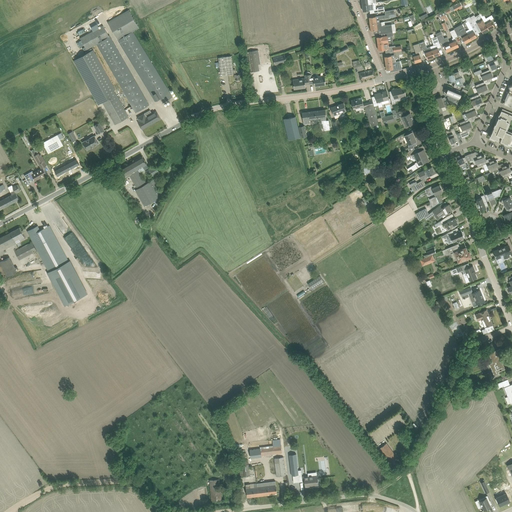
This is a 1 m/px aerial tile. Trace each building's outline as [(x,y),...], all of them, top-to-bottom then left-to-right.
[(362,5),(362,7),(363,7),(363,11),(376,9),(376,6),(375,2),(373,3),(362,4),(362,5)] [(453,6),(455,11),(459,9),(460,9),(462,8),(460,3),(453,6)] [(374,16),(369,17),(370,24),(380,22),(379,19),(390,18),(389,15),(395,14),(394,9),(392,10),(385,11),(385,15),(374,16)] [(480,9),(478,10),(478,11),(480,14),(485,24),(488,30),(494,26),(491,20),(494,18),(492,15),(486,18),(480,9)] [(172,97),(133,32),(139,28),(128,10),(107,22),(118,40),(155,101),(160,98),(163,102),(172,97)] [(444,12),(438,15),(441,20),(444,18),(447,17),(444,12)] [(474,15),(470,17),(479,33),(482,31),(483,33),(488,30),(485,24),(480,14),(475,17),(474,15)] [(466,31),(468,34),(471,40),(477,37),(474,31),(471,26),(474,24),(476,29),(479,35),(480,35),(479,33),(470,17),(469,17),(465,19),(467,22),(465,22),(469,29),(466,31)] [(380,22),(370,24),(371,31),(380,29),(381,33),(386,32),(392,31),(392,25),(391,24),(382,26),(381,22),(380,22)] [(80,38),(87,50),(97,44),(99,48),(135,113),(149,105),(109,35),(108,35),(103,25),(80,38)] [(460,34),(462,39),(465,43),(471,40),(468,34),(465,36),(459,26),(454,29),(457,35),(460,34)] [(386,35),(377,37),(378,43),(388,42),(388,41),(387,36),(393,36),(393,33),(392,31),(386,32),(386,35)] [(442,34),(437,36),(439,43),(442,42),(444,47),(446,52),(452,49),(450,43),(447,37),(444,39),(442,34)] [(433,45),(430,46),(434,56),(440,54),(438,48),(436,44),(439,43),(437,36),(431,38),(433,45)] [(453,41),(450,43),(452,49),(459,46),(456,40),(453,41)] [(424,41),(419,43),(421,50),(424,49),(426,54),(427,59),(434,56),(430,46),(426,48),(424,41)] [(388,42),(378,43),(379,50),(384,49),(389,49),(388,42)] [(413,56),(413,58),(415,63),(421,61),(419,51),(421,50),(419,43),(413,45),(416,55),(413,56)] [(334,53),(335,55),(349,49),(348,47),(334,53)] [(93,49),(73,61),(98,105),(102,102),(112,120),(115,124),(128,117),(126,112),(116,94),(114,90),(116,89),(93,49)] [(248,52),(251,66),(251,71),(259,70),(256,50),(248,52)] [(385,56),(385,63),(392,62),(395,62),(395,57),(399,57),(402,56),(401,51),(394,52),(394,55),(385,56)] [(493,51),(483,55),(486,61),(484,61),(485,64),(487,64),(492,61),(491,59),(493,58),(492,56),(495,55),(493,51)] [(273,58),(275,65),(286,62),(285,55),(273,58)] [(219,67),(220,71),(221,76),(234,74),(231,56),(218,57),(219,62),(219,67)] [(492,61),(487,64),(489,70),(488,70),(489,73),(491,72),(496,71),(494,68),(497,67),(496,65),(498,64),(497,60),(492,61)] [(374,69),(366,71),(368,78),(375,76),(374,69)] [(453,87),(458,89),(460,89),(461,85),(463,85),(460,78),(459,78),(458,77),(461,76),(458,70),(452,73),(452,72),(446,74),(448,80),(449,80),(450,81),(451,80),(452,81),(451,81),(455,83),(453,87)] [(484,82),(483,82),(484,85),(486,85),(490,83),(489,80),(491,79),(490,77),(493,76),(491,72),(489,73),(488,70),(480,73),(480,74),(481,73),(482,76),(481,76),(484,82)] [(359,73),(359,75),(361,80),(368,78),(366,71),(359,73)] [(293,80),(293,84),(294,89),(306,88),(305,85),(309,84),(308,74),(305,75),(305,78),(293,80)] [(311,74),(308,74),(309,84),(314,84),(314,86),(326,85),(324,75),(312,77),(311,74)] [(479,94),(477,95),(479,98),(481,97),(485,96),(484,93),(486,92),(485,90),(488,89),(486,85),(484,85),(483,82),(475,85),(475,86),(477,88),(476,88),(479,94)] [(504,103),(503,104),(511,107),(511,85),(509,86),(510,89),(508,93),(509,93),(507,96),(504,102),(504,103)] [(394,96),(390,97),(392,102),(392,104),(396,103),(395,99),(403,97),(404,99),(407,98),(405,92),(404,92),(403,87),(397,89),(397,88),(392,90),(394,96)] [(447,96),(450,104),(451,103),(450,102),(457,100),(458,100),(462,92),(456,89),(455,92),(451,90),(450,92),(448,91),(446,94),(449,95),(448,96),(448,97),(447,96)] [(375,96),(371,97),(373,104),(377,103),(379,108),(383,106),(381,101),(389,99),(388,96),(387,91),(382,92),(382,93),(375,95),(375,96)] [(473,107),(472,107),(474,110),(475,110),(480,108),(479,105),(481,104),(480,102),(482,101),(481,97),(479,98),(477,95),(469,98),(470,98),(471,101),(473,107)] [(439,112),(443,111),(441,107),(444,106),(446,109),(449,108),(447,102),(445,97),(442,98),(441,96),(436,98),(437,102),(435,103),(439,112)] [(180,98),(175,101),(180,112),(186,109),(180,98)] [(351,104),(351,105),(351,106),(352,106),(353,108),(359,106),(360,108),(365,106),(370,124),(371,124),(372,126),(378,125),(374,111),(373,106),(368,107),(367,103),(363,104),(362,99),(359,99),(358,98),(354,99),(354,101),(351,102),(352,104),(351,104)] [(331,108),(332,112),(333,116),(339,114),(340,117),(345,115),(344,112),(346,111),(343,103),(331,108)] [(468,119),(467,120),(468,123),(470,122),(474,121),(473,118),(475,117),(475,115),(477,114),(475,110),(474,110),(472,107),(464,111),(465,111),(466,113),(468,119)] [(496,138),(498,139),(500,135),(502,136),(500,141),(511,146),(511,133),(505,131),(510,119),(511,120),(511,118),(511,112),(502,109),(502,111),(501,111),(495,125),(495,124),(490,137),(495,139),(496,138)] [(145,113),(139,117),(141,120),(139,121),(143,129),(162,118),(158,110),(147,116),(145,113)] [(325,110),(302,112),(303,117),(303,120),(304,124),(306,123),(306,120),(309,119),(320,118),(321,121),(321,124),(322,123),(323,130),(330,130),(329,120),(326,120),(326,118),(326,117),(326,115),(325,110)] [(392,115),(382,118),(383,121),(393,118),(394,119),(397,118),(400,117),(400,116),(404,114),(403,111),(399,112),(396,113),(396,114),(393,115),(392,115)] [(405,116),(402,117),(403,120),(404,120),(407,126),(406,126),(410,125),(414,123),(412,116),(411,117),(409,113),(405,115),(405,116)] [(283,119),(284,124),(288,140),(300,137),(297,121),(295,117),(283,119)] [(456,134),(457,137),(458,140),(465,137),(468,136),(469,133),(468,131),(470,129),(469,127),(472,126),(470,122),(468,123),(467,120),(459,123),(460,123),(461,126),(460,126),(462,131),(460,132),(456,134)] [(100,122),(94,126),(98,134),(104,130),(100,122)] [(305,126),(299,127),(302,138),(307,136),(305,126)] [(446,131),(446,134),(447,136),(446,136),(450,146),(455,144),(454,141),(456,140),(455,138),(457,137),(456,134),(454,128),(453,128),(454,128),(451,129),(451,131),(446,131)] [(406,134),(404,135),(409,145),(407,145),(409,149),(408,149),(409,151),(415,149),(414,147),(416,146),(415,142),(420,140),(415,129),(410,131),(409,130),(405,132),(406,134)] [(72,132),(68,134),(73,141),(76,139),(72,132)] [(61,133),(43,143),(48,153),(63,145),(60,139),(63,137),(61,133)] [(94,136),(83,142),(87,150),(98,144),(94,136)] [(406,157),(408,160),(410,159),(413,161),(416,160),(418,162),(407,168),(410,172),(420,166),(418,164),(428,160),(424,149),(419,152),(417,148),(415,149),(409,151),(404,153),(406,157)] [(32,171),(25,176),(29,183),(35,180),(35,181),(47,174),(43,168),(47,165),(40,152),(39,153),(38,150),(35,151),(34,149),(31,151),(34,156),(41,168),(33,173),(32,171)] [(472,153),(469,154),(465,156),(467,161),(474,159),(476,164),(477,164),(478,167),(477,167),(485,164),(484,161),(486,160),(484,156),(482,157),(481,155),(478,156),(477,153),(475,152),(472,153)] [(459,155),(455,157),(460,169),(469,166),(466,158),(463,159),(462,157),(460,158),(459,155)] [(117,171),(120,175),(124,182),(127,180),(126,177),(129,175),(137,189),(136,190),(145,206),(164,195),(154,179),(147,183),(139,169),(142,167),(144,170),(149,167),(142,156),(117,171)] [(78,158),(56,170),(59,175),(81,164),(78,158)] [(484,161),(485,164),(486,164),(489,169),(490,172),(489,172),(490,173),(498,169),(497,166),(498,165),(497,161),(494,162),(493,160),(491,161),(490,158),(486,160),(484,161)] [(497,166),(498,169),(499,169),(501,175),(502,174),(503,177),(502,178),(510,175),(509,171),(511,171),(511,170),(509,167),(507,168),(506,165),(504,166),(502,163),(498,165),(497,166)] [(155,165),(146,171),(148,174),(151,172),(154,176),(159,173),(155,165)] [(424,170),(418,172),(421,179),(427,177),(426,176),(428,175),(429,176),(435,173),(432,166),(426,169),(426,170),(424,170)] [(415,185),(418,189),(426,184),(423,180),(415,185)] [(12,195),(5,198),(8,205),(19,199),(16,193),(20,190),(17,185),(13,187),(12,185),(8,187),(12,195)] [(435,196),(430,199),(433,206),(442,201),(441,199),(438,193),(442,191),(440,185),(435,187),(432,188),(432,189),(432,190),(433,192),(435,196)] [(492,191),(485,195),(485,194),(484,194),(487,201),(488,201),(487,200),(489,200),(491,204),(496,202),(494,198),(499,196),(500,196),(499,195),(504,185),(503,185),(502,189),(500,189),(492,192),(492,191)] [(477,202),(475,203),(478,210),(480,209),(480,211),(486,208),(485,206),(488,205),(484,195),(481,196),(482,198),(476,200),(477,202)] [(0,200),(0,209),(8,205),(5,198),(4,197),(2,198),(3,199),(0,200)] [(506,197),(503,198),(502,199),(501,203),(505,204),(508,211),(507,211),(507,212),(511,210),(511,209),(511,201),(510,197),(507,198),(506,197)] [(429,214),(427,215),(429,218),(434,215),(436,213),(438,216),(439,215),(441,217),(445,214),(447,213),(451,211),(448,204),(444,207),(442,208),(440,205),(432,211),(429,214)] [(426,209),(419,212),(422,218),(424,217),(427,215),(429,214),(426,209)] [(511,211),(508,213),(503,215),(505,221),(511,219),(511,218),(511,211)] [(452,213),(446,217),(440,221),(434,224),(436,226),(443,222),(447,230),(451,228),(452,229),(455,227),(454,225),(458,223),(454,216),(454,217),(452,213)] [(27,232),(30,236),(32,240),(44,263),(49,272),(47,273),(65,306),(88,293),(70,260),(69,262),(64,252),(52,230),(50,225),(40,230),(38,226),(27,232)] [(0,255),(4,254),(5,253),(4,250),(25,238),(22,232),(20,228),(0,237),(0,255)] [(447,233),(442,235),(443,238),(446,237),(449,244),(452,242),(456,241),(457,242),(461,240),(460,239),(464,237),(464,235),(463,231),(462,232),(461,230),(458,231),(457,228),(447,233)] [(19,260),(33,253),(36,251),(35,247),(34,248),(32,243),(28,244),(15,251),(19,260)] [(494,253),(493,254),(494,255),(495,256),(496,256),(496,258),(497,259),(496,259),(497,261),(498,262),(504,260),(503,256),(504,256),(505,259),(510,257),(508,254),(511,252),(509,245),(502,248),(502,249),(498,250),(494,251),(494,253)] [(455,252),(451,253),(453,258),(457,257),(459,262),(462,260),(462,261),(465,259),(466,259),(471,257),(470,256),(471,255),(470,253),(469,252),(467,252),(466,248),(463,249),(460,250),(458,251),(458,250),(454,252),(455,252)] [(428,256),(424,258),(426,264),(435,260),(432,254),(428,256)] [(10,257),(0,262),(0,272),(3,279),(6,277),(17,272),(10,257)] [(456,268),(451,270),(452,270),(453,274),(457,273),(462,271),(463,274),(466,272),(468,276),(464,277),(466,283),(470,281),(470,280),(472,279),(477,277),(475,273),(475,271),(473,266),(465,269),(464,265),(459,267),(456,268)] [(320,276),(307,284),(312,291),(317,288),(316,286),(323,281),(320,276)] [(472,291),(467,293),(469,297),(473,296),(476,304),(480,303),(484,301),(482,297),(480,290),(472,293),(472,291)] [(486,310),(482,311),(479,313),(476,314),(478,320),(481,319),(485,327),(492,324),(486,310)] [(450,325),(453,330),(464,326),(462,320),(459,321),(458,319),(452,321),(453,324),(450,325)] [(500,349),(495,351),(489,353),(492,362),(489,364),(494,376),(498,374),(498,372),(505,369),(502,363),(503,362),(501,356),(503,356),(500,349)] [(475,353),(470,361),(474,364),(479,356),(475,353)] [(260,449),(250,450),(251,458),(261,456),(261,455),(281,453),(280,439),(273,440),(274,446),(260,448),(260,449)] [(380,448),(390,461),(393,465),(399,461),(386,444),(380,448)] [(295,454),(289,454),(292,476),(298,475),(295,454)] [(247,456),(238,457),(239,464),(239,467),(239,468),(240,476),(250,475),(249,467),(247,456)] [(283,457),(274,458),(276,476),(286,475),(283,457)] [(223,475),(225,495),(225,500),(234,499),(231,474),(223,475)] [(304,478),(305,482),(305,487),(311,486),(310,485),(318,484),(317,476),(304,478)] [(209,480),(211,496),(212,501),(222,500),(219,479),(209,480)] [(484,480),(481,482),(486,493),(489,491),(484,480)] [(270,485),(257,487),(258,496),(277,494),(276,489),(275,481),(269,482),(270,485)] [(250,484),(245,484),(246,492),(247,497),(258,496),(257,487),(250,488),(250,484)] [(506,494),(495,499),(497,503),(499,502),(500,505),(509,501),(506,494)] [(480,500),(485,510),(492,507),(490,504),(492,503),(488,495),(485,496),(486,497),(480,500)]
